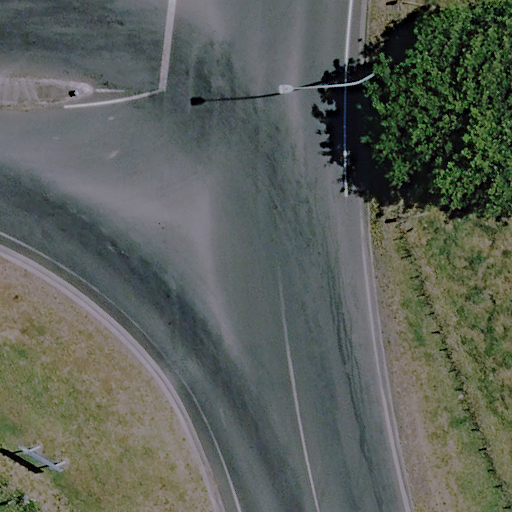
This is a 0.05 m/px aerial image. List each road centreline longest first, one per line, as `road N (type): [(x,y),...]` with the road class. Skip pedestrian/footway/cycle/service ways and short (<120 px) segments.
road 1 (tertiary): [(163,511),(72,416),(0,356)]
road 2 (unclassified): [(0,179),(133,0)]
